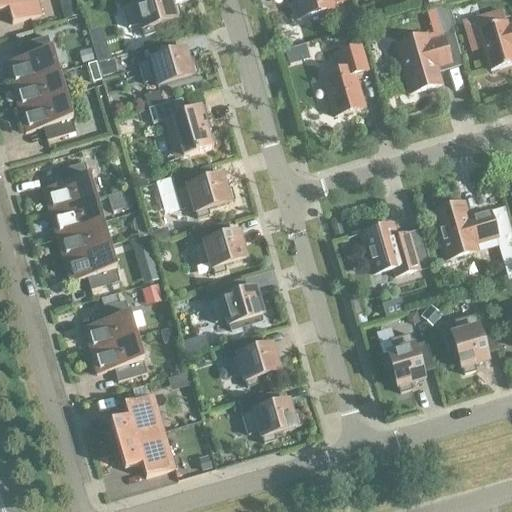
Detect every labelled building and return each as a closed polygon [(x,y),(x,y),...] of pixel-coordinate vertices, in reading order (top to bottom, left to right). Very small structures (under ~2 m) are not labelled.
[(0,0),(0,15),(8,13),(12,27),(41,18),(37,3),(34,4),(33,0),(0,0)] [(74,0),(58,5),(63,22),(79,17),(74,0)] [(143,39),(155,35),(153,29),(175,23),(174,22),(180,20),(177,9),(171,10),(167,0),(157,0),(155,1),(154,0),(117,0),(122,14),(127,30),(138,27),(140,33),(141,33),(143,39)] [(293,5),(298,22),(334,11),(332,6),(347,2),(346,0),(285,0),(288,7),(293,5)] [(478,33),(490,74),(511,67),(511,27),(506,30),(501,12),(474,20),(478,33)] [(341,38),(345,49),(355,44),(350,33),(341,38)] [(455,40),(443,43),(442,40),(428,44),(426,38),(395,47),(410,97),(441,88),(436,72),(450,67),(461,63),(455,40)] [(17,87),(11,88),(11,89),(58,76),(51,52),(47,39),(18,48),(22,60),(4,66),(5,68),(10,66),(14,79),(15,79),(17,87)] [(157,89),(169,86),(191,79),(191,78),(197,77),(193,65),(187,67),(184,53),(172,57),(168,44),(134,54),(138,70),(139,70),(143,86),(155,83),(157,89)] [(93,51),(96,65),(108,61),(105,48),(93,51)] [(340,73),(322,79),(334,120),(363,111),(353,77),(367,73),(360,49),(335,57),(340,73)] [(81,66),(93,63),(90,51),(78,54),(81,66)] [(113,62),(98,67),(101,79),(117,75),(113,62)] [(88,67),(93,85),(101,82),(96,65),(88,67)] [(18,111),(18,112),(65,99),(58,76),(11,89),(12,91),(18,89),(20,96),(19,97),(23,110),(18,111)] [(65,99),(18,112),(19,114),(24,112),(27,125),(28,125),(30,133),(25,134),(25,136),(43,131),(47,144),(76,135),(72,123),(72,122),(65,99)] [(185,116),(181,102),(148,112),(152,127),(171,122),(182,161),(212,152),(200,111),(185,116)] [(54,213),(48,215),(49,216),(96,202),(89,178),(88,179),(84,166),(56,174),(59,187),(42,192),(42,194),(47,193),(51,206),(52,206),(54,213)] [(228,205),(234,203),(230,192),(225,193),(221,180),(209,184),(205,171),(171,181),(176,196),(181,212),(192,209),(194,216),(195,216),(197,221),(208,218),(207,212),(228,206),(228,205)] [(119,195),(124,213),(133,211),(127,193),(119,195)] [(55,238),(55,239),(102,225),(96,202),(49,216),(49,217),(55,216),(57,223),(56,223),(60,237),(55,238)] [(467,221),(463,206),(432,216),(446,263),(477,254),(475,248),(497,242),(489,214),(467,221)] [(147,237),(142,220),(133,222),(138,240),(147,237)] [(62,261),(62,262),(109,248),(102,225),(55,239),(56,240),(61,239),(64,246),(63,246),(67,260),(62,261)] [(192,253),(197,269),(209,266),(211,272),(212,272),(214,278),(225,274),(224,269),(245,262),(237,236),(226,240),(222,227),(187,237),(192,253)] [(409,236),(395,240),(392,228),(361,237),(373,278),(392,272),(394,280),(419,273),(419,271),(430,268),(420,234),(418,235),(420,240),(411,243),(409,236)] [(497,231),(501,244),(511,241),(508,228),(497,231)] [(133,258),(151,252),(147,239),(129,245),(133,258)] [(116,272),(109,248),(62,262),(62,263),(68,262),(71,275),(72,275),(74,282),(69,284),(69,286),(87,281),(91,294),(120,285),(116,272)] [(261,319),(262,319),(254,293),(242,296),(238,283),(204,293),(209,309),(214,325),(226,322),(227,329),(249,322),(251,328),(262,325),(261,319)] [(452,284),(442,287),(445,298),(455,295),(452,284)] [(157,288),(146,291),(151,307),(162,304),(157,288)] [(360,300),(349,303),(354,320),(365,317),(360,300)] [(89,353),(89,354),(136,340),(129,317),(125,304),(96,312),(100,325),(82,330),(83,332),(88,331),(92,344),(93,344),(95,351),(89,353)] [(416,314),(406,317),(408,323),(413,326),(419,325),(416,314)] [(486,314),(454,324),(457,336),(451,338),(451,339),(445,341),(449,352),(454,350),(462,371),(464,377),(475,374),(474,368),(487,364),(483,352),(496,348),(486,314)] [(412,348),(409,337),(390,343),(393,354),(387,356),(387,357),(381,359),(385,371),(390,369),(397,391),(398,390),(400,396),(411,392),(410,387),(423,383),(419,371),(432,367),(426,344),(412,348)] [(143,364),(136,340),(89,354),(90,355),(95,354),(98,367),(99,367),(101,374),(96,376),(96,378),(114,373),(118,386),(147,377),(143,364)] [(245,385),(247,390),(258,387),(257,381),(278,375),(271,349),(259,352),(255,341),(221,349),(225,364),(230,362),(230,364),(231,364),(236,380),(242,378),(244,385),(245,385)] [(275,409),(272,396),(237,406),(242,422),(242,421),(247,438),(259,435),(260,441),(261,441),(263,447),(275,443),(273,437),(295,431),(294,430),(300,428),(297,417),(291,418),(287,405),(275,409)] [(127,420),(121,422),(110,425),(117,449),(164,435),(164,434),(161,435),(155,414),(157,413),(153,398),(124,407),(127,420)] [(164,435),(117,449),(124,473),(141,468),(145,481),(175,473),(171,458),(168,459),(162,437),(164,437),(164,435)] [(207,459),(197,461),(201,474),(211,471),(207,459)]
